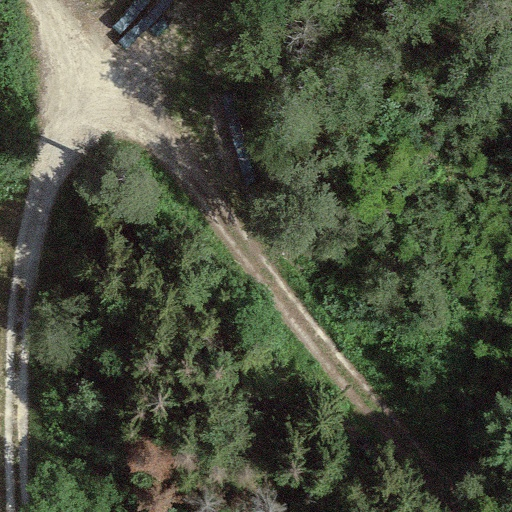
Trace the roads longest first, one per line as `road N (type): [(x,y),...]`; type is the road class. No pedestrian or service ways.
road 1 (track): [(511,499),(139,21),(102,0)]
road 2 (track): [(70,0),(45,82),(17,257),(1,455),(10,511)]
